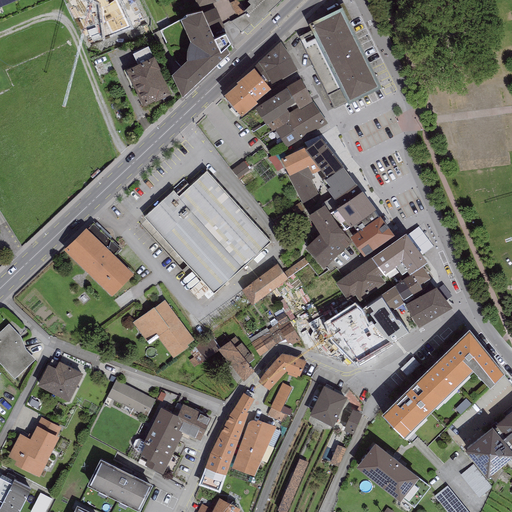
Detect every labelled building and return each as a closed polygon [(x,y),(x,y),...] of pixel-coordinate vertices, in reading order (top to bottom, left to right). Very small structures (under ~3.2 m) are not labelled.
[(0,0),(0,9),(21,0),(0,0)] [(193,0),(196,10),(216,4),(214,0),(193,0)] [(229,4),(236,18),(245,14),(238,0),(229,4)] [(237,0),(238,0),(245,14),(236,18),(231,22),(241,33),(249,26),(253,30),(283,0),(237,0)] [(342,11),(308,27),(311,31),(299,37),(335,110),(347,104),(348,107),(382,91),(342,11)] [(215,43),(202,16),(180,22),(190,47),(187,65),(183,69),(172,80),(183,101),(229,57),(227,52),(231,48),(225,39),(215,43)] [(280,44),(257,66),(272,89),(298,72),(290,60),(291,59),(280,44)] [(132,55),(138,67),(153,60),(148,48),(132,55)] [(138,67),(125,72),(143,109),(171,97),(153,60),(138,67)] [(271,93),(253,72),(236,86),(238,88),(240,86),(256,105),(271,93)] [(285,90),(286,91),(294,104),(295,104),(298,109),(299,110),(300,110),(300,111),(313,102),(300,80),(285,90)] [(258,107),(256,105),(240,86),(238,88),(224,99),(241,120),(258,107)] [(286,91),(255,111),(266,129),(269,127),(284,117),(289,114),(287,111),(295,106),(294,104),(286,91)] [(327,125),(313,102),(300,111),(300,110),(299,110),(298,109),(289,114),(284,117),(301,142),(327,125)] [(288,151),(301,142),(284,117),(269,127),(273,134),(275,132),(288,151)] [(343,170),(321,141),(306,152),(304,154),(320,173),(327,182),(343,170)] [(304,154),(306,152),(305,150),(281,161),(289,178),(308,169),(312,176),(313,176),(320,173),(304,154)] [(243,162),(232,171),(238,180),(250,171),(243,162)] [(288,179),(302,205),(319,196),(311,182),(315,180),(313,176),(312,176),(308,169),(289,178),(288,179)] [(362,195),(343,170),(327,182),(325,184),(330,191),(327,194),(340,211),(362,195)] [(173,193),(144,219),(214,296),(271,244),(207,174),(179,199),(173,193)] [(376,213),(362,195),(340,211),(334,216),(346,233),(349,231),(350,232),(353,230),(358,236),(378,222),(374,215),(376,213)] [(324,210),(308,219),(319,237),(306,251),(323,271),(351,244),(339,231),(324,210)] [(358,236),(350,241),(364,261),(394,240),(381,220),(378,222),(358,236)] [(86,224),(64,246),(112,293),(133,271),(86,224)] [(406,237),(372,261),(384,277),(385,279),(396,270),(402,278),(407,275),(409,278),(410,279),(413,276),(423,269),(427,266),(406,237)] [(304,258),(283,274),(287,279),(308,264),(304,258)] [(372,261),(371,259),(335,285),(347,302),(355,297),(360,303),(386,284),(382,279),(384,277),(372,261)] [(277,266),(241,292),(252,307),(288,280),(287,279),(283,274),(277,266)] [(436,290),(423,269),(413,276),(426,296),(436,290)] [(409,278),(403,282),(417,301),(426,296),(413,276),(410,279),(409,278)] [(417,301),(403,282),(395,288),(405,304),(407,306),(417,301)] [(392,313),(405,304),(395,288),(381,297),(392,313)] [(405,307),(418,330),(453,311),(436,290),(426,296),(417,301),(407,306),(405,307)] [(154,303),(133,321),(148,342),(159,335),(173,356),(189,344),(187,342),(194,337),(165,297),(154,305),(154,303)] [(361,308),(348,314),(354,328),(343,331),(355,366),(372,360),(382,355),(391,347),(381,338),(375,340),(361,308)] [(255,309),(252,311),(257,320),(261,317),(255,309)] [(300,338),(284,310),(275,315),(279,321),(269,327),(278,342),(285,337),(289,344),(300,338)] [(9,322),(0,329),(0,361),(14,377),(35,357),(26,347),(21,334),(9,322)] [(469,323),(435,354),(457,379),(474,364),(489,380),(507,364),(469,323)] [(267,327),(249,337),(259,354),(277,343),(269,330),(267,327)] [(210,333),(189,350),(194,356),(189,359),(194,366),(219,346),(219,345),(210,333)] [(230,337),(219,345),(219,346),(243,377),(255,368),(249,361),(254,357),(242,340),(236,344),(230,337)] [(291,351),(282,349),(274,357),(258,377),(269,386),(286,367),(299,372),(306,357),(291,351)] [(457,379),(435,354),(381,406),(404,430),(457,379)] [(48,360),(37,382),(69,397),(83,369),(59,357),(55,364),(48,360)] [(116,378),(107,395),(146,415),(155,398),(116,378)] [(292,385),(282,381),(271,406),(280,410),(281,409),(283,405),(292,385)] [(324,382),(309,411),(333,423),(347,394),(324,382)] [(255,400),(243,393),(235,407),(247,413),(255,400)] [(466,397),(456,407),(461,413),(471,402),(466,397)] [(211,414),(183,401),(177,412),(184,415),(178,427),(183,429),(200,438),(211,414)] [(177,412),(161,403),(143,439),(139,437),(135,438),(133,443),(134,447),(141,450),(140,451),(143,452),(139,457),(163,471),(183,429),(178,427),(184,415),(177,412)] [(511,449),(511,404),(493,420),(492,419),(464,442),(487,470),(498,461),(511,449)] [(292,409),(283,405),(281,409),(286,412),(290,414),(292,409)] [(363,410),(351,405),(341,427),(353,432),(363,410)] [(280,410),(271,406),(267,414),(281,421),(286,412),(281,409),(280,410)] [(249,413),(247,413),(235,407),(229,416),(210,454),(230,462),(249,413)] [(43,417),(40,424),(58,433),(61,426),(43,417)] [(248,424),(232,469),(254,477),(277,427),(257,420),(256,422),(251,421),(249,422),(248,424)] [(40,424),(36,422),(30,436),(20,431),(8,454),(16,457),(13,462),(39,475),(59,434),(58,433),(40,424)] [(375,438),(356,461),(400,496),(402,494),(418,474),(419,473),(375,438)] [(345,446),(337,443),(329,461),(337,464),(345,446)] [(152,479),(100,453),(87,480),(139,505),(152,479)] [(220,493),(230,462),(210,454),(198,486),(220,493)] [(308,460),(299,456),(277,508),(286,511),(308,460)] [(498,461),(487,470),(495,481),(503,469),(498,461)] [(473,463),(461,473),(479,496),(492,486),(473,463)] [(511,476),(503,471),(498,477),(507,482),(511,476)] [(15,511),(31,483),(14,474),(11,479),(0,473),(0,495),(2,497),(0,501),(0,511),(15,511)] [(430,484),(418,474),(402,494),(415,506),(430,484)] [(469,511),(447,484),(434,494),(448,511),(469,511)] [(44,511),(53,497),(40,491),(30,511),(31,511),(44,511)] [(238,511),(240,509),(219,498),(213,510),(201,504),(197,511),(238,511)] [(97,511),(77,502),(71,511),(97,511)]
